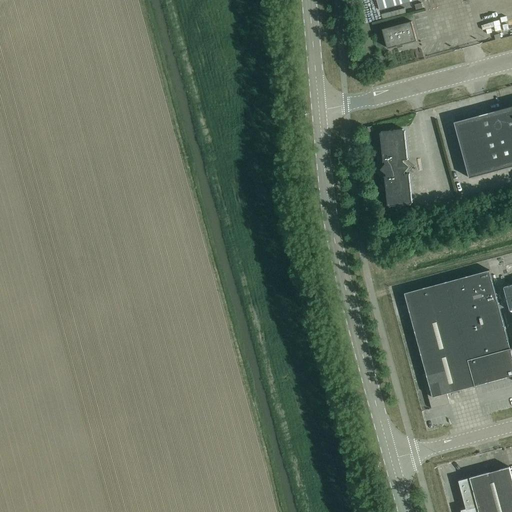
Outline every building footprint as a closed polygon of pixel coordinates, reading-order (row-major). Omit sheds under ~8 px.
[(377,0),(380,9),(415,0),(377,0)] [(388,48),(417,40),(411,21),(382,29),(388,48)] [(469,178),(511,166),(511,106),(454,122),(469,178)] [(404,130),(403,129),(381,131),(380,133),(380,134),(383,161),(383,162),(385,162),(385,164),(381,169),(386,174),(386,176),(384,176),(384,177),(385,177),(387,204),(387,205),(388,205),(389,206),(389,207),(411,204),(412,202),(412,201),(409,174),(409,173),(405,174),(404,172),(409,166),(403,162),(403,160),(408,159),(408,158),(407,158),(405,131),(405,130),(404,130)] [(476,386),(475,385),(511,375),(511,354),(511,349),(489,270),(404,293),(426,374),(422,375),(431,409),(445,405),(444,403),(446,399),(448,398),(447,393),(475,386),(475,387),(476,386)] [(511,284),(503,287),(510,310),(511,316),(511,284)] [(511,511),(511,476),(509,467),(458,480),(466,508),(461,510),(461,511),(511,511)]
